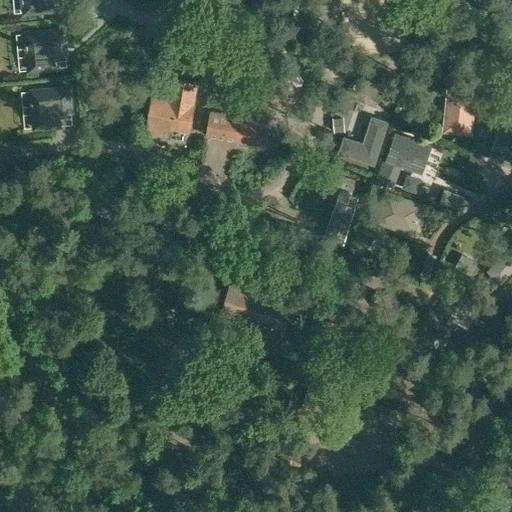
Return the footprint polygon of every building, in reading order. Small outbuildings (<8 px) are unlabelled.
[(24,0),(25,13),(62,9),(61,0),(24,0)] [(402,0),(403,8),(411,8),(421,9),(421,0),(402,0)] [(442,0),(445,10),(474,3),(473,0),(442,0)] [(227,6),(224,24),(254,30),(258,12),(227,6)] [(27,34),(30,70),(55,68),(53,53),(66,52),(64,30),(27,34)] [(190,130),(190,128),(194,102),(192,102),(195,83),(172,80),(169,100),(152,97),(147,131),(166,134),(170,126),(190,130)] [(283,89),(265,85),(261,101),(279,106),(283,89)] [(468,134),(473,91),(446,88),(442,131),(468,134)] [(32,92),(35,129),(60,126),(58,111),(71,110),(69,89),(32,92)] [(207,134),(262,145),(265,118),(212,109),(207,134)] [(372,164),(385,122),(370,117),(361,143),(342,137),(337,153),(372,164)] [(511,168),(511,129),(499,125),(486,159),(511,168)] [(419,173),(429,145),(394,133),(384,161),(419,173)] [(332,210),(323,238),(343,244),(358,197),(340,191),(334,211),(332,210)] [(414,226),(421,206),(383,192),(372,220),(402,231),(403,233),(410,235),(412,234),(414,227),(414,226)] [(298,226),(296,236),(307,239),(310,229),(298,226)] [(511,247),(489,273),(502,284),(511,273),(511,247)] [(429,278),(436,254),(427,252),(420,275),(429,278)] [(304,300),(294,297),(295,293),(232,273),(219,315),(245,323),(244,328),(267,335),(263,346),(260,355),(274,359),(277,350),(287,318),(297,321),(304,300)] [(511,302),(511,285),(506,282),(495,297),(511,302)] [(336,330),(348,290),(327,283),(315,323),(336,330)] [(453,287),(439,308),(458,321),(472,299),(453,287)] [(488,297),(480,311),(498,321),(506,308),(488,297)] [(436,353),(456,325),(427,305),(407,333),(436,353)] [(324,417),(339,370),(316,362),(301,409),(324,417)] [(511,369),(499,375),(511,407),(511,406),(511,369)] [(344,421),(400,436),(406,410),(351,395),(344,421)] [(463,460),(506,440),(489,402),(445,422),(463,460)] [(489,511),(500,511),(511,503),(511,474),(509,470),(476,494),(489,511)] [(0,511),(11,477),(0,473),(0,511)] [(351,511),(348,500),(334,504),(336,511),(351,511)]
